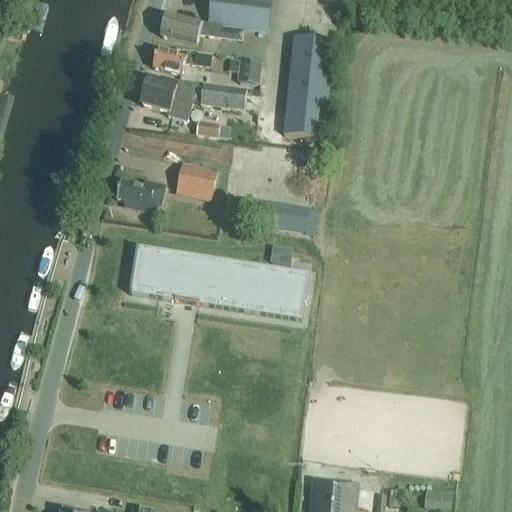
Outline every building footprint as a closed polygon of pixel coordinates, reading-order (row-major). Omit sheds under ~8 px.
[(269,36),(273,0),(212,0),(209,27),(203,27),(203,28),(168,18),(162,41),(197,50),(200,39),(221,42),(222,30),(269,36)] [(324,144),(335,47),(295,43),(285,139),(324,144)] [(211,72),(213,60),(197,58),(188,57),(187,61),(158,53),(153,71),(182,80),(185,68),(196,70),(211,72)] [(259,88),(261,68),(242,65),(239,85),(259,88)] [(180,85),(178,91),(163,86),(162,88),(150,85),(143,109),(169,117),(167,121),(188,126),(199,88),(180,85)] [(245,115),(248,94),(204,88),(201,109),(245,115)] [(13,98),(2,95),(0,102),(0,138),(2,139),(13,98)] [(220,130),(220,129),(198,126),(197,140),(218,143),(220,130)] [(230,132),(220,130),(218,143),(229,144),(230,132)] [(210,208),(219,174),(185,166),(177,200),(210,208)] [(158,218),(165,190),(145,185),(143,190),(121,185),(117,203),(126,205),(125,210),(158,218)] [(309,214),(245,205),(241,228),(305,238),(309,214)] [(302,325),(310,277),(138,250),(130,298),(179,305),(196,308),(302,325)] [(293,254),(283,253),(281,268),(291,269),(293,254)] [(205,473),(213,401),(189,398),(181,471),(205,473)] [(316,485),(313,511),(354,511),(357,489),(316,485)] [(428,493),(426,511),(431,511),(452,511),(454,495),(428,493)] [(401,495),(391,494),(389,510),(399,511),(401,495)] [(378,498),(377,511),(385,511),(387,498),(378,498)]
